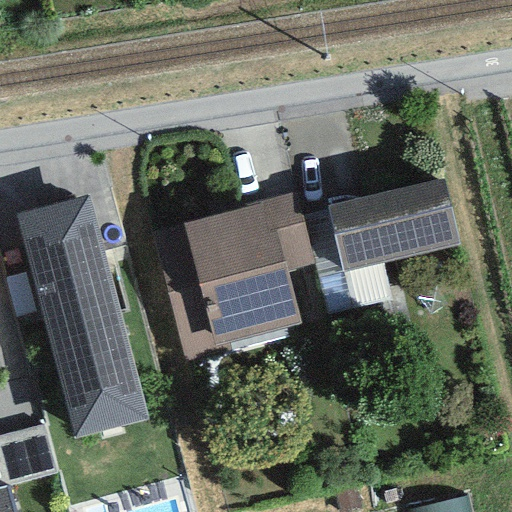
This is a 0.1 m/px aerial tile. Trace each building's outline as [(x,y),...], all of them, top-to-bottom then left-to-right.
[(442,180),(327,206),(343,272),(457,246),(442,180)] [(245,208),(182,224),(152,231),(184,362),(230,350),(228,342),(300,324),(287,272),(317,265),(298,191),(244,205),(245,208)] [(87,194),(13,213),(72,440),(146,421),(87,194)] [(0,511),(12,511),(6,486),(55,473),(43,425),(0,436),(0,511)] [(420,510),(420,511),(480,511),(476,496),(420,510)]
